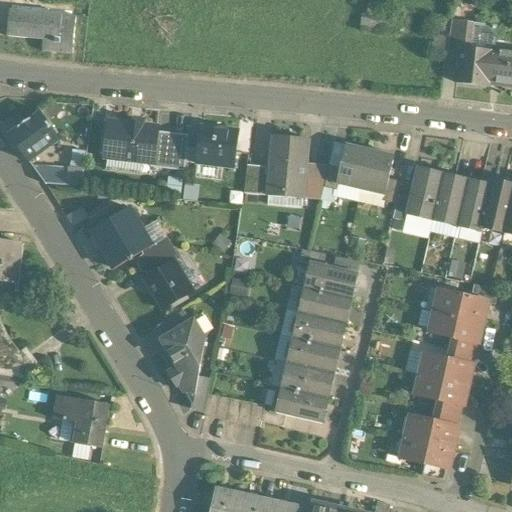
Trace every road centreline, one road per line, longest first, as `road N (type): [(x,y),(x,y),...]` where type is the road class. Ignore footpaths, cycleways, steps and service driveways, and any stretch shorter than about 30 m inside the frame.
road 1 (residential): [(511,125),(0,72)]
road 2 (residential): [(0,156),(120,345),(175,457)]
road 3 (residential): [(175,457),(200,449),(446,506)]
